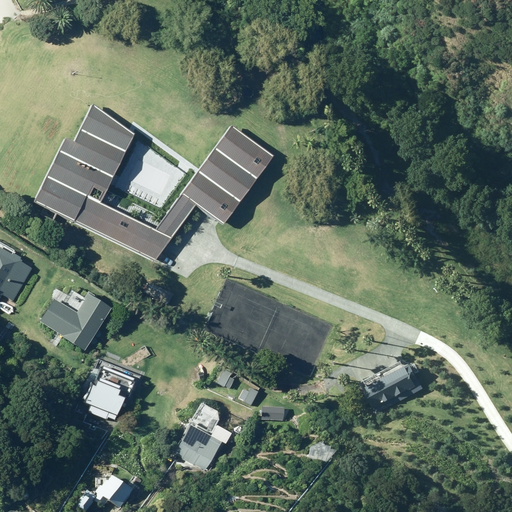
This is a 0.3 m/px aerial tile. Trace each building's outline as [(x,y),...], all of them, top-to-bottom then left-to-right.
[(158,269),(176,233),(104,196),(134,137),(93,107),(75,143),(64,137),(29,204),(158,269)] [(158,117),(148,111),(143,119),(153,125),(158,117)] [(181,126),(203,137),(210,123),(188,112),(181,126)] [(266,154),(231,129),(180,199),(215,224),(266,154)] [(251,227),(236,219),(229,230),(234,233),(230,238),(241,244),(251,227)] [(13,301),(31,268),(19,261),(20,260),(0,248),(0,297),(1,295),(13,301)] [(76,305),(79,302),(79,297),(76,294),(72,294),(69,297),(69,301),(71,304),(76,305)] [(84,351),(110,309),(87,295),(76,313),(54,299),(39,322),(61,336),(61,337),(84,351)] [(84,402),(116,414),(130,379),(98,366),(84,402)] [(364,391),(374,410),(417,388),(407,368),(364,391)] [(232,380),(223,375),(220,380),(228,386),(232,380)] [(261,388),(246,381),(237,399),(253,406),(261,388)] [(259,408),(259,419),(281,420),(282,409),(259,408)] [(221,442),(189,425),(174,454),(205,471),(221,442)] [(308,447),(306,460),(326,463),(335,451),(308,447)] [(119,509),(132,491),(111,476),(107,481),(106,480),(101,486),(100,485),(95,492),(98,495),(93,500),(102,508),(108,500),(119,509)] [(86,490),(73,507),(79,511),(85,511),(92,503),(91,502),(95,497),(86,490)]
